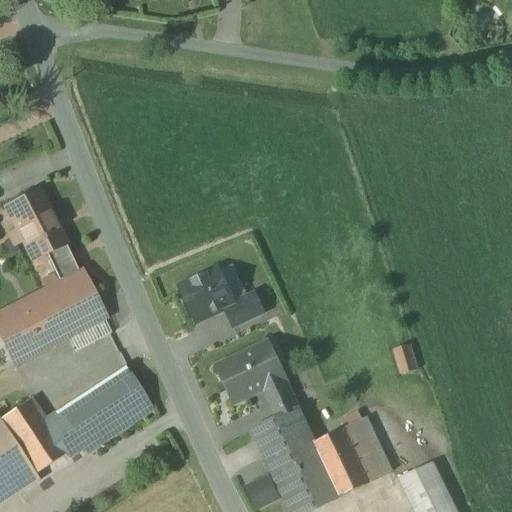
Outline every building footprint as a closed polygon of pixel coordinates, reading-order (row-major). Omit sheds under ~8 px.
[(32,264),(47,256),(65,247),(66,246),(56,226),(56,225),(38,191),(4,209),(15,232),(7,236),(9,242),(0,246),(0,250),(5,260),(18,253),(15,247),(22,243),(32,264)] [(79,275),(65,247),(47,256),(57,276),(42,283),(46,291),(79,275)] [(45,259),(30,266),(35,276),(50,269),(45,259)] [(218,271),(180,289),(196,323),(234,306),(218,271)] [(81,273),(79,275),(46,291),(0,315),(0,338),(14,366),(105,319),(81,273)] [(235,405),(265,391),(284,382),(287,380),(270,343),(217,368),(235,405)] [(410,348),(394,352),(401,376),(417,371),(410,348)] [(153,410),(126,370),(70,406),(71,407),(46,422),(32,403),(0,423),(0,505),(36,482),(33,477),(66,455),(69,460),(84,451),(87,454),(153,410)] [(297,411),(284,382),(265,391),(278,420),(279,421),(295,413),(295,412),(297,411)] [(278,420),(252,432),(290,511),(312,511),(390,474),(365,421),(313,446),(297,413),(298,413),(297,411),(295,412),(295,413),(279,421),(278,420)] [(454,511),(432,465),(400,481),(414,511),(454,511)] [(268,480),(247,490),(257,511),(279,501),(268,480)]
